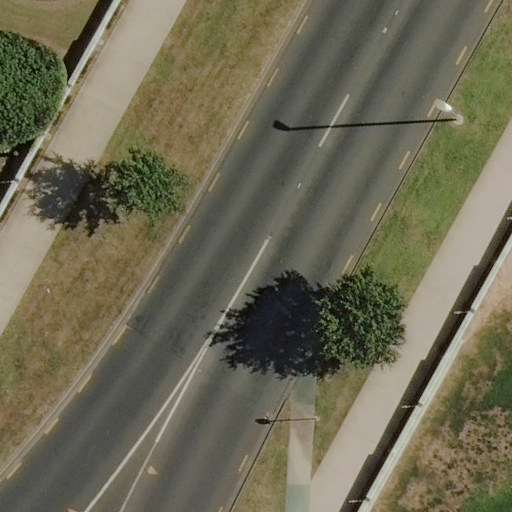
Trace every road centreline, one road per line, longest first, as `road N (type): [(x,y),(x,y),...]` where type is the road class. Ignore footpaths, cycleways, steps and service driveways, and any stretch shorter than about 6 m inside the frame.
road 1 (secondary): [(198,371),(411,0)]
road 2 (secondary): [(49,511),(198,371)]
road 3 (secondary): [(198,371),(149,511)]
